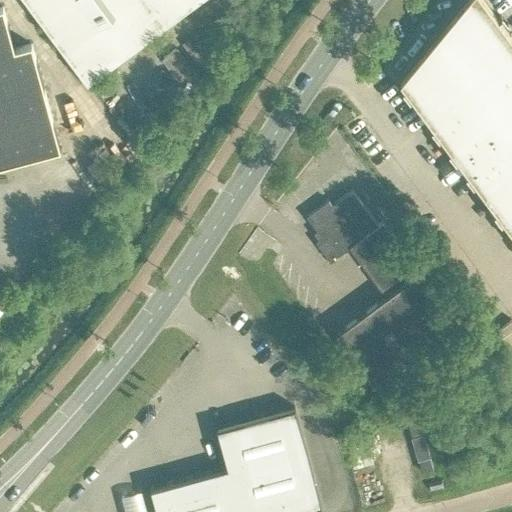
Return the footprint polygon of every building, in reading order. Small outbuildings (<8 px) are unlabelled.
[(27,0),(86,79),(192,0),(27,0)] [(416,100),(416,101),(511,229),(511,34),(510,31),(509,31),(485,0),(462,0),(399,77),(416,100)] [(0,163),(60,147),(31,42),(13,47),(2,5),(0,5),(0,163)] [(214,51),(197,30),(181,41),(196,64),(214,51)] [(385,293),(335,330),(372,380),(456,318),(382,219),(377,222),(351,187),(331,202),(328,197),(306,214),(322,234),(315,239),(330,258),(349,244),(385,293)] [(165,482),(150,486),(156,511),(284,511),(321,502),(294,405),(259,415),(216,426),(227,465),(223,466),(204,471),(184,476),(165,482)] [(417,461),(429,460),(424,420),(412,422),(417,461)] [(123,488),(126,511),(140,511),(136,486),(123,488)]
